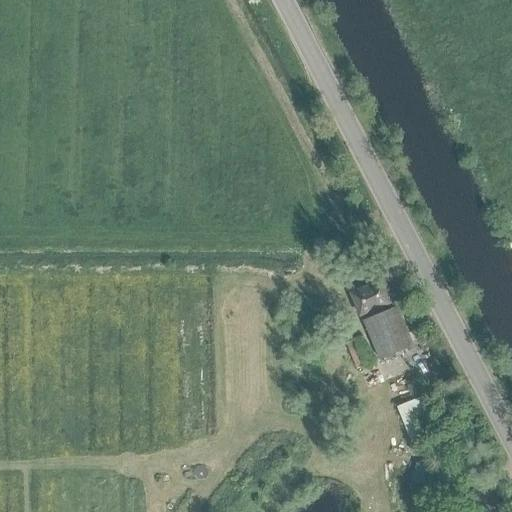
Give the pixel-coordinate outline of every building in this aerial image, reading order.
[(348,295),(353,307),(358,315),(378,360),(408,347),(406,342),(422,335),(405,296),(387,303),(378,282),(348,295)] [(343,344),(355,370),(372,363),(360,336),(343,344)] [(406,425),(422,418),(417,407),(401,415),(406,425)] [(468,482),(472,464),(441,455),(437,469),(448,472),(446,476),(468,482)] [(429,488),(434,469),(415,464),(410,483),(429,488)] [(464,496),(468,482),(446,476),(442,491),(464,496)]
